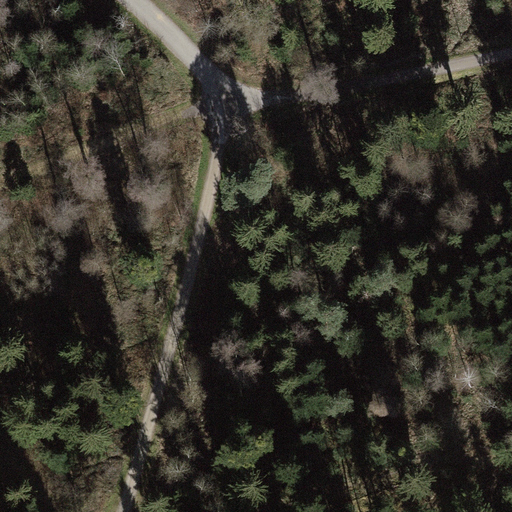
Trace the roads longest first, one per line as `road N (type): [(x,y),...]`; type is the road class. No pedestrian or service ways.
road 1 (track): [(231,107),(123,511)]
road 2 (track): [(231,107),(511,53)]
road 3 (track): [(222,95),(0,177)]
road 4 (track): [(131,0),(231,107)]
